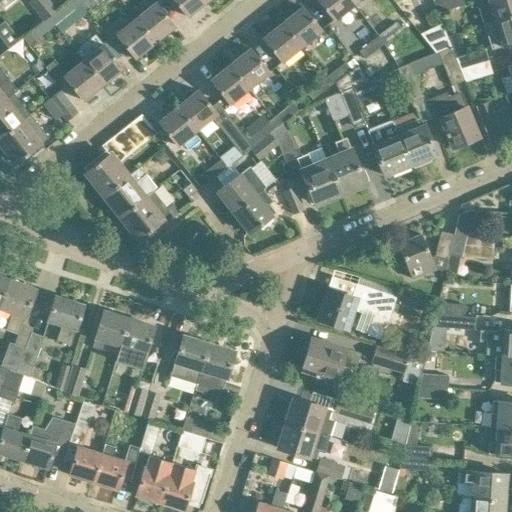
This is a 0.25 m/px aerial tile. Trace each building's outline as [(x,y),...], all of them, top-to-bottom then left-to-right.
[(43,22),(50,16),(57,11),(48,0),(28,0),(27,1),(43,22)] [(173,0),(187,16),(207,0),(206,0),(173,0)] [(317,0),(333,20),(353,4),(349,0),(317,0)] [(465,4),(463,0),(435,0),(432,1),(437,13),(465,4)] [(483,24),(493,21),(511,15),(511,0),(481,0),(477,1),(483,24)] [(50,16),(50,17),(57,25),(76,9),(70,1),(57,11),(50,16)] [(154,2),(135,18),(154,42),(174,26),(154,2)] [(302,6),(282,22),(301,46),(321,30),(302,6)] [(361,15),(347,27),(362,44),(375,32),(361,15)] [(406,15),(379,37),(384,43),(402,29),(410,40),(420,32),(406,15)] [(511,43),(511,15),(493,21),(501,47),(511,43)] [(43,22),(30,32),(37,40),(57,25),(50,17),(50,16),(43,22)] [(134,58),(154,42),(135,18),(115,34),(134,58)] [(4,21),(0,24),(0,38),(9,49),(19,40),(4,21)] [(281,62),(301,46),(282,22),(262,38),(281,62)] [(441,24),(420,34),(435,53),(437,52),(450,47),(441,24)] [(102,84),(122,68),(95,34),(75,50),(82,59),(102,84)] [(384,43),(379,37),(360,52),(366,58),(384,43)] [(464,80),(460,70),(455,59),(450,47),(437,52),(450,85),(464,80)] [(249,48),(229,64),(249,88),(269,72),(249,48)] [(460,70),(489,61),(486,49),(455,59),(460,70)] [(63,76),(82,100),(102,84),(82,59),(66,72),(55,59),(45,67),(56,81),(63,76)] [(493,74),(489,61),(460,70),(464,80),(465,83),(493,74)] [(345,63),(327,78),(332,85),(335,82),(339,91),(368,79),(358,64),(351,70),(345,63)] [(432,118),(425,101),(410,63),(397,68),(419,123),(432,118)] [(229,104),(249,88),(229,64),(210,80),(229,104)] [(501,77),(506,94),(511,92),(511,64),(507,65),(510,74),(501,77)] [(0,103),(13,93),(17,90),(0,68),(0,103)] [(332,85),(327,78),(308,93),(313,100),(332,85)] [(339,91),(339,92),(349,115),(353,126),(365,121),(358,102),(381,93),(375,78),(369,80),(368,79),(339,91)] [(76,112),(59,90),(49,99),(66,120),(76,112)] [(197,90),(177,105),(197,130),(217,114),(197,90)] [(333,122),(349,115),(339,92),(314,103),(317,112),(327,108),(333,122)] [(0,103),(0,137),(29,114),(13,93),(0,103)] [(452,147),(477,137),(465,107),(459,93),(447,98),(445,93),(425,101),(432,118),(440,140),(447,137),(452,147)] [(485,131),(499,126),(489,100),(475,106),(485,131)] [(292,103),(273,118),(278,125),(297,110),(292,103)] [(177,146),(197,130),(177,105),(157,121),(177,146)] [(38,145),(48,137),(29,114),(0,137),(0,143),(14,162),(22,155),(24,157),(27,154),(26,153),(37,143),(38,145)] [(141,114),(131,122),(147,141),(156,133),(141,114)] [(218,124),(236,147),(221,159),(226,166),(252,146),(247,139),(228,116),(218,124)] [(278,125),(273,118),(247,139),(252,146),(278,125)] [(277,144),(278,145),(281,155),(298,148),(286,120),(269,133),(277,144)] [(374,145),(372,146),(384,175),(391,172),(392,177),(410,170),(408,165),(410,165),(398,135),(392,121),(368,130),(374,145)] [(131,122),(121,130),(136,149),(147,141),(131,122)] [(424,125),(398,135),(410,165),(436,154),(424,125)] [(126,157),(136,149),(121,130),(111,137),(126,157)] [(277,144),(269,133),(250,148),(259,160),(278,145),(277,144)] [(101,145),(109,155),(116,164),(117,164),(126,157),(111,137),(101,145)] [(339,154),(326,159),(340,193),(365,183),(351,149),(350,149),(345,137),(334,142),(339,154)] [(163,150),(155,157),(160,163),(163,163),(169,158),(163,150)] [(315,204),(340,193),(326,159),(312,165),(307,153),(296,157),(301,169),(300,170),(315,204)] [(127,176),(117,164),(116,164),(109,155),(97,164),(96,162),(93,165),(94,166),(86,173),(103,195),(127,176)] [(206,182),(226,166),(221,159),(200,175),(206,182)] [(233,212),(262,189),(265,186),(249,166),(216,191),(233,212)] [(120,216),(152,191),(157,187),(146,173),(143,175),(138,167),(127,176),(103,195),(120,216)] [(184,189),(189,196),(197,190),(191,183),(184,189)] [(292,213),(304,208),(295,186),(283,191),(292,213)] [(272,201),(262,189),(233,212),(249,233),(271,216),(271,215),(275,212),(268,204),(272,201)] [(169,212),(152,191),(120,216),(137,238),(145,231),(147,232),(150,230),(149,229),(161,219),(161,218),(169,212)] [(449,253),(461,256),(464,246),(467,233),(471,233),(475,211),(470,210),(458,214),(455,225),(453,234),(449,253)] [(420,234),(397,243),(411,279),(435,269),(444,271),(449,253),(453,234),(441,231),(435,255),(430,257),(420,234)] [(471,233),(467,233),(464,246),(493,248),(494,235),(471,233)] [(493,248),(464,246),(461,256),(492,259),(493,248)] [(0,301),(9,279),(0,275),(0,301)] [(35,288),(9,279),(0,301),(0,308),(12,313),(6,330),(18,334),(35,288)] [(327,288),(317,319),(346,328),(352,308),(388,320),(396,297),(355,284),(351,296),(327,288)] [(71,345),(83,304),(55,295),(47,321),(61,325),(56,341),(71,345)] [(435,315),(465,317),(466,305),(438,303),(435,315)] [(106,341),(120,345),(129,318),(102,310),(91,347),(103,351),(106,341)] [(477,318),(465,317),(435,315),(432,327),(476,330),(477,318)] [(129,365),(131,359),(142,362),(145,353),(154,326),(129,318),(120,345),(116,361),(129,365)] [(501,353),(501,356),(511,356),(511,329),(479,327),(478,338),(485,339),(484,352),(501,353)] [(31,332),(25,349),(16,372),(23,375),(39,382),(43,371),(32,367),(44,337),(31,332)] [(195,384),(208,343),(182,335),(177,350),(173,350),(171,357),(174,360),(171,371),(196,379),(195,384)] [(312,375),(316,376),(317,374),(336,380),(340,365),(355,370),(360,353),(311,338),(301,370),(313,373),(312,375)] [(0,365),(8,369),(16,372),(25,349),(9,342),(2,359),(0,357),(0,365)] [(195,384),(221,392),(226,378),(234,351),(208,343),(195,384)] [(376,345),(370,364),(404,374),(410,355),(376,345)] [(64,391),(72,365),(76,352),(66,349),(54,387),(64,391)] [(511,383),(511,356),(501,356),(500,370),(494,369),(493,382),(511,383)] [(0,395),(8,369),(0,365),(0,395)] [(87,369),(72,365),(64,391),(78,397),(87,369)] [(16,372),(8,369),(0,395),(0,398),(15,403),(23,375),(16,372)] [(422,373),(419,386),(449,388),(450,376),(422,373)] [(448,400),(449,388),(419,386),(416,398),(448,400)] [(140,417),(148,391),(135,387),(127,413),(140,417)] [(162,396),(148,391),(140,417),(154,421),(162,396)] [(332,409),(324,407),(292,397),(285,422),(316,432),(324,435),(331,437),(336,422),(329,420),(332,409)] [(338,400),(334,414),(370,425),(374,411),(338,400)] [(489,428),(495,428),(511,429),(511,401),(491,400),(489,428)] [(82,403),(77,415),(90,420),(95,407),(82,403)] [(0,435),(0,453),(22,460),(30,435),(17,431),(21,418),(7,414),(0,435)] [(22,460),(47,468),(50,457),(62,461),(73,424),(51,417),(43,429),(32,426),(30,435),(22,460)] [(181,429),(192,433),(205,437),(207,438),(211,426),(185,417),(181,429)] [(411,421),(402,457),(432,459),(433,447),(416,445),(421,422),(411,421)] [(285,422),(277,448),(316,460),(324,435),(316,432),(285,422)] [(511,455),(511,429),(495,428),(494,442),(488,442),(488,454),(511,455)] [(181,429),(176,446),(187,450),(199,454),(205,437),(192,433),(181,429)] [(102,453),(93,482),(116,489),(120,477),(125,460),(114,457),(116,448),(105,444),(102,453)] [(78,446),(69,475),(93,482),(102,453),(78,446)] [(132,471),(139,449),(130,446),(126,457),(135,459),(132,470),(132,471)] [(132,471),(132,472),(142,475),(139,483),(135,495),(160,503),(172,463),(148,455),(150,450),(140,447),(139,449),(132,471)] [(431,472),(432,459),(402,457),(399,469),(431,472)] [(267,475),(281,479),(286,462),(272,458),(267,475)] [(344,467),(319,459),(315,470),(329,475),(341,478),(344,467)] [(172,463),(160,503),(183,510),(185,504),(186,498),(200,503),(201,503),(211,470),(196,465),(195,470),(172,463)] [(308,511),(317,511),(329,475),(315,470),(303,510),(308,511)] [(454,497),(470,498),(504,500),(506,474),(460,470),(460,473),(456,473),(454,497)] [(344,498),(357,503),(362,486),(349,482),(344,498)] [(375,489),(368,511),(371,511),(388,511),(393,494),(375,489)] [(463,511),(503,511),(504,500),(470,498),(469,511),(468,511),(463,511)] [(255,511),(281,511),(282,509),(258,502),(255,511)]
